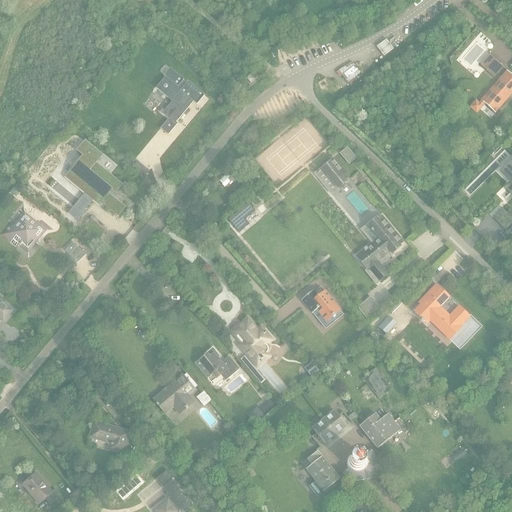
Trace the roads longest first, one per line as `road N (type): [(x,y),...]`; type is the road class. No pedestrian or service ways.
road 1 (residential): [(0,404),(244,115),(299,74)]
road 2 (unclassified): [(511,294),(316,104),(299,74)]
road 3 (residential): [(299,74),(433,0)]
